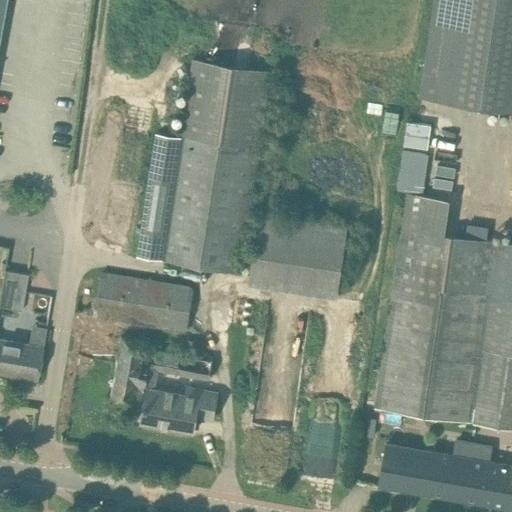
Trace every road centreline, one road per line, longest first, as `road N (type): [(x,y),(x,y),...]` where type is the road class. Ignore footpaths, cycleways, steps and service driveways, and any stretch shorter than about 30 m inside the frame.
road 1 (unclassified): [(36,472),(79,187)]
road 2 (unclassified): [(262,511),(36,472)]
road 3 (track): [(79,187),(106,0)]
